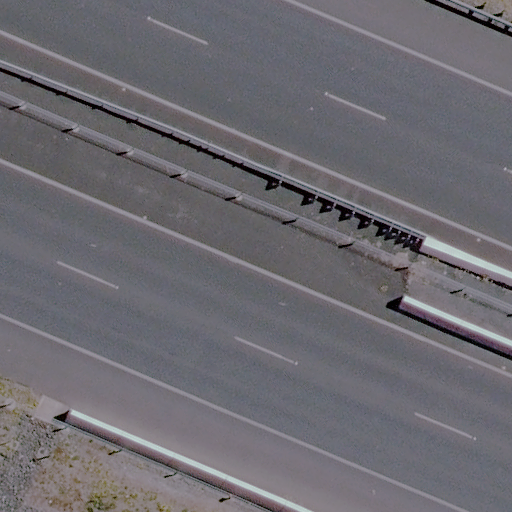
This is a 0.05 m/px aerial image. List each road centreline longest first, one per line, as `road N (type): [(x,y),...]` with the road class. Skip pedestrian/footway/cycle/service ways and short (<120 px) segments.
road 1 (motorway): [(511,414),(0,196)]
road 2 (motorway): [(212,0),(511,124)]
